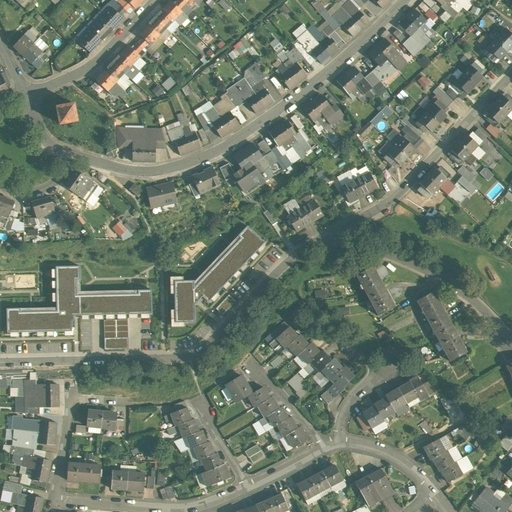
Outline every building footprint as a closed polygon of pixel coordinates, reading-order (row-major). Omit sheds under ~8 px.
[(131,5),(126,0),(121,6),(126,11),(131,5)] [(143,1),(141,0),(125,0),(126,0),(131,5),(135,9),(143,1)] [(180,0),(178,0),(174,5),(179,10),(184,4),(185,4),(180,0)] [(188,0),(185,4),(184,4),(191,10),(192,11),(202,0),(188,0)] [(226,0),(221,0),(219,1),(226,11),(231,7),(226,0)] [(359,0),(348,0),(347,2),(350,3),(356,11),(357,10),(358,10),(365,4),(359,0)] [(390,2),(388,0),(372,0),(383,10),(390,2)] [(429,0),(424,0),(423,2),(435,13),(439,8),(429,0)] [(174,5),(170,1),(163,9),(174,20),(182,12),(179,10),(174,5)] [(329,26),(334,32),(339,27),(318,2),(313,7),(325,21),(329,26)] [(347,2),(341,9),(349,17),(356,11),(350,3),(347,2)] [(422,2),(418,7),(425,13),(424,15),(431,21),(436,16),(429,10),(429,9),(422,2)] [(444,3),(442,5),(440,7),(452,17),(461,7),(454,2),(450,7),(444,3)] [(191,10),(184,4),(179,10),(182,12),(174,20),(178,24),(191,10)] [(121,6),(115,12),(120,17),(126,11),(121,6)] [(115,12),(111,8),(104,16),(115,27),(123,19),(120,17),(115,12)] [(174,20),(163,9),(154,18),(166,29),(174,20)] [(341,9),(333,16),(341,25),(349,17),(341,9)] [(426,22),(414,9),(406,17),(418,30),(424,24),(426,22)] [(357,10),(356,11),(349,17),(361,30),(369,23),(358,10),(357,10)] [(115,27),(104,16),(95,24),(107,35),(115,27)] [(507,22),(500,16),(496,20),(500,24),(497,27),(500,30),(503,27),(507,22)] [(361,30),(349,17),(341,25),(353,38),(361,30)] [(406,17),(398,25),(410,37),(411,38),(413,35),(418,30),(406,17)] [(166,29),(154,18),(146,27),(158,38),(166,29)] [(318,28),(315,30),(319,34),(329,26),(325,21),(318,28)] [(511,27),(511,24),(508,21),(507,22),(503,27),(505,29),(508,32),(511,27)] [(107,35),(95,24),(87,33),(99,44),(107,35)] [(424,24),(418,30),(423,35),(429,29),(424,24)] [(315,25),(307,31),(310,34),(315,30),(318,28),(315,25)] [(329,26),(319,34),(324,40),(327,37),(329,36),(334,32),(329,26)] [(158,38),(146,27),(139,35),(148,43),(150,46),(148,48),(153,53),(163,43),(158,38)] [(495,28),(488,36),(493,41),(501,33),(495,28)] [(511,35),(508,32),(505,29),(501,33),(511,42),(511,35)] [(83,30),(75,39),(78,42),(87,33),(83,30)] [(306,30),(296,40),(298,41),(293,45),(295,47),(300,54),(305,50),(310,56),(312,54),(310,52),(312,49),(308,44),(314,39),(310,35),(306,30)] [(319,34),(315,30),(310,34),(310,35),(314,39),(319,34)] [(393,34),(400,42),(404,38),(397,30),(393,34)] [(418,30),(413,35),(418,41),(423,35),(418,30)] [(37,40),(28,31),(24,35),(33,44),(37,40)] [(334,32),(329,36),(337,44),(341,40),(334,32)] [(87,33),(78,42),(90,53),(99,44),(87,33)] [(501,33),(493,41),(506,53),(511,46),(511,42),(501,33)] [(319,34),(314,39),(318,44),(324,40),(319,34)] [(24,35),(13,47),(22,56),(33,44),(24,35)] [(423,35),(418,41),(413,35),(411,38),(410,37),(406,41),(404,38),(400,42),(409,52),(419,43),(422,47),(425,45),(430,50),(434,46),(423,35)] [(327,37),(324,40),(318,44),(330,58),(338,50),(327,37)] [(148,43),(143,38),(137,44),(143,49),(143,48),(148,43)] [(247,39),(234,44),(238,53),(251,48),(247,39)] [(314,39),(308,44),(312,49),(318,44),(314,39)] [(396,52),(384,39),(376,46),(387,60),(396,52)] [(493,41),(483,52),(491,60),(495,57),(499,60),(506,53),(493,41)] [(33,44),(22,56),(31,64),(35,60),(42,53),(33,44)] [(143,49),(137,44),(132,50),(137,55),(143,49)] [(330,58),(318,44),(312,49),(310,52),(312,54),(321,65),(330,58)] [(132,50),(128,46),(121,54),(132,65),(140,57),(137,55),(132,50)] [(387,60),(376,46),(367,54),(378,66),(376,68),(376,69),(379,67),(387,60)] [(295,47),(285,55),(289,60),(293,65),(296,63),(296,64),(298,62),(299,63),(304,59),(300,54),(295,47)] [(310,56),(305,50),(300,54),(304,59),(310,66),(315,61),(310,56)] [(396,52),(387,60),(392,65),(396,70),(397,71),(406,63),(396,52)] [(284,53),(278,58),(283,64),(289,60),(285,55),(284,53)] [(132,65),(121,54),(112,63),(124,74),(124,73),(132,65)] [(283,64),(287,70),(293,65),(289,60),(283,64)] [(387,60),(379,67),(376,69),(386,79),(396,70),(392,65),(387,60)] [(124,74),(112,63),(104,71),(116,82),(124,74)] [(256,63),(247,70),(257,84),(262,80),(266,77),(256,63)] [(293,65),(287,70),(298,84),(306,77),(296,64),(296,63),(293,65)] [(473,63),(462,74),(475,86),(482,78),(478,74),(482,70),(473,63)] [(287,70),(283,64),(277,69),(281,75),(287,70)] [(132,65),(124,73),(129,78),(131,80),(139,72),(132,65)] [(373,87),(365,77),(363,79),(352,67),(344,74),(356,88),(360,93),(363,96),(373,87)] [(376,69),(376,68),(370,73),(378,82),(380,84),(383,82),(386,79),(376,69)] [(457,69),(452,75),(455,79),(457,80),(462,74),(457,69)] [(257,84),(247,70),(244,71),(243,78),(244,78),(246,82),(251,88),(257,84)] [(298,84),(287,70),(281,75),(278,77),(289,91),(298,84)] [(104,71),(95,80),(107,91),(115,83),(116,82),(104,71)] [(124,74),(116,82),(118,85),(121,89),(123,90),(124,91),(130,85),(126,81),(129,78),(124,73),(124,74)] [(378,82),(370,73),(365,77),(373,87),(378,82)] [(344,74),(336,82),(347,95),(350,92),(356,88),(344,74)] [(457,80),(451,86),(449,89),(457,96),(463,90),(467,94),(475,86),(462,74),(457,80)] [(163,83),(168,90),(177,84),(172,77),(163,83)] [(243,78),(226,90),(231,97),(234,96),(230,90),(237,85),(239,88),(246,82),(244,78),(243,78)] [(262,80),(257,84),(261,89),(263,88),(266,86),(262,80)] [(246,82),(239,88),(237,85),(230,90),(234,96),(236,93),(244,104),(246,102),(245,101),(255,94),(251,88),(246,82)] [(115,83),(107,91),(112,96),(116,96),(118,95),(121,99),(126,94),(124,91),(123,90),(121,89),(118,85),(115,83)] [(257,84),(251,88),(255,94),(261,89),(257,84)] [(437,101),(446,109),(453,102),(444,93),(438,87),(433,93),(439,99),(437,101)] [(261,89),(255,94),(265,108),(274,102),(263,88),(261,89)] [(360,93),(356,88),(350,92),(355,98),(360,93)] [(457,96),(449,89),(444,93),(453,102),(457,96)] [(213,107),(214,109),(221,118),(230,112),(237,107),(228,93),(225,94),(224,94),(220,98),(222,101),(213,107)] [(244,104),(236,93),(234,96),(231,97),(238,107),(244,104)] [(255,94),(245,101),(246,102),(255,115),(265,108),(255,94)] [(332,110),(320,94),(311,101),(321,115),(326,121),(329,126),(343,116),(336,107),(332,110)] [(501,96),(494,104),(506,116),(511,109),(511,99),(509,96),(505,100),(501,96)] [(321,115),(311,101),(303,108),(313,122),(316,120),(321,115)] [(437,101),(426,112),(439,124),(446,116),(442,113),(446,109),(437,101)] [(494,104),(486,112),(490,116),(486,120),(491,124),(495,128),(495,127),(506,116),(494,104)] [(74,105),(56,108),(59,126),(77,123),(74,105)] [(214,109),(205,115),(211,124),(214,122),(221,118),(214,109)] [(230,112),(221,118),(230,132),(239,127),(230,112)] [(426,112),(415,124),(424,132),(427,129),(431,132),(439,124),(426,112)] [(211,128),(201,113),(196,116),(205,132),(211,128)] [(302,126),(294,115),(290,119),(298,130),(302,126)] [(326,121),(321,115),(316,120),(320,126),(326,121)] [(406,126),(419,137),(424,132),(415,124),(406,116),(401,121),(406,126)] [(214,122),(211,124),(221,139),(230,132),(221,118),(214,122)] [(286,120),(277,127),(287,141),(293,136),(296,134),(286,120)] [(369,124),(359,134),(362,137),(372,127),(369,124)] [(495,128),(491,124),(485,129),(495,138),(501,133),(495,127),(495,128)] [(419,137),(406,126),(401,131),(405,135),(406,134),(415,142),(419,137)] [(188,127),(182,130),(184,136),(191,133),(188,127)] [(277,127),(268,133),(278,147),(281,145),(287,141),(277,127)] [(304,128),(298,133),(305,142),(311,138),(304,128)] [(144,133),(144,138),(144,145),(155,145),(158,146),(158,130),(144,129),(144,133)] [(473,134),(482,142),(486,137),(478,129),(473,134)] [(182,130),(174,132),(177,139),(184,136),(182,130)] [(405,135),(403,138),(395,130),(386,139),(394,146),(407,158),(415,149),(413,147),(416,143),(415,142),(406,134),(405,135)] [(191,133),(184,136),(190,153),(200,149),(194,132),(191,133)] [(298,133),(298,132),(296,134),(293,136),(297,142),(291,147),(299,158),(306,154),(305,153),(309,149),(305,142),(298,133)] [(144,133),(124,133),(124,146),(133,146),(133,145),(144,145),(144,138),(144,133)] [(470,138),(465,134),(457,143),(470,154),(477,160),(484,153),(477,147),(482,142),(473,134),(470,138)] [(177,139),(173,140),(180,157),(190,153),(184,136),(177,139)] [(293,136),(287,141),(291,147),(297,142),(293,136)] [(287,141),(281,145),(285,151),(291,147),(287,141)] [(258,146),(265,156),(271,152),(265,142),(258,146)] [(470,154),(457,143),(450,150),(453,153),(449,157),(459,166),(464,161),(471,167),(477,160),(470,154)] [(262,159),(251,144),(243,151),(253,165),(259,161),(262,159)] [(144,145),(133,145),(133,146),(133,162),(143,163),(144,145)] [(155,145),(144,145),(143,163),(154,163),(155,145)] [(116,149),(108,146),(105,155),(113,158),(116,149)] [(394,146),(383,158),(392,166),(395,163),(399,166),(407,158),(394,146)] [(253,165),(243,151),(234,157),(242,169),(244,172),(253,165)] [(278,163),(271,152),(265,156),(264,157),(268,163),(271,161),(274,165),(278,163)] [(262,159),(259,161),(263,167),(257,171),(264,182),(272,177),(267,168),(270,166),(268,163),(264,157),(262,159)] [(259,161),(253,165),(257,171),(263,167),(259,161)] [(228,164),(219,168),(225,181),(230,179),(229,178),(234,174),(228,164)] [(234,174),(229,178),(230,179),(233,184),(237,182),(244,191),(258,181),(261,185),(265,182),(264,182),(257,171),(253,165),(244,172),(242,169),(234,174)] [(471,175),(462,167),(457,172),(466,180),(471,175)] [(489,181),(494,175),(485,167),(480,173),(489,181)] [(211,168),(191,178),(194,185),(199,195),(219,185),(211,168)] [(437,172),(433,168),(426,176),(438,188),(445,180),(449,176),(441,168),(437,172)] [(90,181),(76,170),(70,178),(71,179),(70,179),(84,189),(88,191),(94,183),(90,181)] [(369,172),(354,180),(362,196),(377,187),(369,172)] [(438,188),(426,176),(418,184),(422,188),(419,192),(427,199),(438,188)] [(475,189),(461,177),(457,182),(471,194),(475,189)] [(84,189),(70,179),(65,187),(78,197),(84,189)] [(362,196),(354,180),(340,187),(349,203),(362,196)] [(454,188),(445,180),(438,188),(447,196),(454,188)] [(94,183),(88,191),(92,194),(98,186),(94,183)] [(142,191),(133,184),(128,189),(137,197),(142,191)] [(171,184),(146,189),(151,208),(161,206),(162,212),(176,208),(171,184)] [(194,185),(189,187),(193,198),(199,195),(194,185)] [(50,197),(41,200),(46,216),(55,214),(50,197)] [(4,199),(0,210),(0,215),(8,218),(14,202),(4,199)] [(41,200),(31,203),(36,219),(46,216),(41,200)] [(314,200),(300,209),(309,223),(323,214),(314,200)] [(300,209),(287,217),(296,231),(309,223),(300,209)] [(436,219),(427,213),(424,218),(434,224),(436,219)] [(55,214),(46,216),(47,223),(48,224),(57,221),(55,214)] [(36,219),(38,226),(47,223),(46,216),(36,219)] [(112,228),(121,237),(128,230),(120,221),(112,228)] [(129,221),(125,223),(132,233),(136,230),(129,221)] [(202,294),(208,300),(263,241),(247,227),(193,283),(193,281),(174,282),(175,323),(194,322),(193,304),(202,294)] [(371,267),(356,276),(367,296),(382,287),(371,267)] [(79,268),(57,268),(57,308),(6,309),(7,333),(71,331),(74,316),(150,314),(150,292),(80,293),(79,268)] [(382,287),(367,296),(378,316),(394,308),(382,287)] [(432,293),(417,301),(428,321),(443,313),(432,293)] [(216,309),(223,316),(235,302),(228,296),(216,309)] [(454,333),(443,313),(428,321),(439,341),(454,333)] [(127,320),(115,321),(115,338),(128,337),(127,320)] [(115,321),(103,321),(104,338),(115,338),(115,321)] [(284,322),(264,340),(269,345),(276,338),(288,328),(289,327),(284,322)] [(288,328),(276,338),(281,344),(285,349),(287,347),(296,339),(293,335),(294,334),(288,328)] [(387,329),(377,334),(379,339),(389,334),(387,329)] [(465,353),(454,333),(439,341),(450,361),(465,353)] [(296,339),(287,347),(296,356),(299,354),(307,347),(304,343),(305,341),(300,336),(296,339)] [(128,350),(128,337),(115,338),(104,338),(104,350),(128,350)] [(276,338),(269,345),(274,350),(281,344),(276,338)] [(307,347),(299,354),(307,364),(310,362),(318,354),(315,351),(316,349),(311,343),(307,347)] [(318,354),(310,362),(318,372),(321,370),(329,362),(326,359),(327,357),(322,351),(318,354)] [(329,362),(321,370),(329,380),(340,370),(337,367),(339,365),(333,359),(329,362)] [(329,380),(332,383),(333,384),(336,382),(341,388),(342,388),(344,389),(348,384),(347,383),(353,378),(344,367),(340,370),(329,380)] [(311,388),(298,373),(287,382),(300,397),(311,388)] [(232,375),(219,385),(223,390),(226,387),(236,380),(232,375)] [(428,396),(417,376),(408,381),(409,382),(410,382),(418,396),(417,396),(420,401),(428,396)] [(241,377),(236,380),(226,387),(235,403),(242,399),(239,394),(248,389),(241,377)] [(35,386),(35,380),(12,381),(12,385),(11,385),(11,389),(18,389),(18,396),(18,397),(25,396),(25,397),(42,396),(41,386),(35,386)] [(333,384),(323,394),(331,402),(344,389),(342,388),(341,388),(336,382),(333,384)] [(409,382),(397,389),(405,403),(408,408),(420,401),(417,396),(418,396),(410,382),(409,382)] [(332,383),(322,392),(323,394),(333,384),(332,383)] [(58,396),(58,385),(41,385),(41,386),(42,396),(58,396)] [(251,394),(248,396),(255,408),(258,406),(267,400),(265,396),(266,395),(262,388),(251,394)] [(248,389),(239,394),(242,399),(248,396),(251,394),(248,389)] [(397,389),(385,396),(386,398),(393,410),(405,403),(397,389)] [(42,407),(42,396),(25,397),(25,407),(26,407),(27,407),(39,407),(42,407)] [(59,407),(58,396),(42,396),(42,407),(59,407)] [(267,400),(258,406),(264,417),(267,416),(277,410),(274,406),(276,405),(272,398),(267,400)] [(386,398),(374,405),(382,419),(394,412),(393,410),(386,398)] [(445,398),(439,401),(450,419),(455,416),(450,407),(445,398)] [(164,417),(171,414),(185,408),(186,408),(184,402),(158,411),(161,418),(164,417)] [(373,404),(368,408),(369,410),(363,414),(370,428),(383,420),(382,419),(374,405),(373,404)] [(450,407),(455,416),(461,413),(456,404),(450,407)] [(277,410),(267,416),(274,427),(277,425),(286,420),(284,415),(285,415),(281,407),(277,410)] [(185,408),(171,414),(175,427),(178,426),(189,421),(187,417),(189,417),(185,408)] [(102,412),(88,411),(86,427),(88,427),(101,428),(102,412)] [(116,414),(102,412),(101,428),(115,430),(116,419),(116,414)] [(370,428),(363,414),(356,418),(364,431),(370,428)] [(286,420),(277,425),(283,437),(286,435),(296,429),(293,425),(295,424),(291,417),(286,420)] [(56,423),(15,419),(14,430),(39,433),(55,434),(56,423)] [(124,420),(116,419),(115,430),(124,431),(124,420)] [(189,421),(178,426),(183,438),(186,437),(196,433),(194,428),(196,427),(193,420),(189,421)] [(383,420),(370,428),(374,435),(387,427),(383,420)] [(418,425),(425,434),(431,429),(424,421),(418,425)] [(88,427),(86,427),(76,425),(75,433),(87,434),(88,427)] [(467,426),(461,437),(466,440),(472,430),(467,426)] [(296,429),(286,435),(293,447),(307,439),(300,427),(296,429)] [(39,433),(14,430),(13,441),(14,441),(24,442),(38,444),(39,433)] [(196,433),(186,437),(190,449),(193,448),(204,444),(202,439),(204,439),(201,431),(196,433)] [(55,434),(39,433),(38,444),(54,446),(55,434)] [(480,435),(473,445),(478,448),(485,438),(480,435)] [(511,440),(505,436),(498,444),(507,452),(511,444),(511,440)] [(485,438),(478,448),(483,451),(489,441),(485,438)] [(437,440),(423,448),(430,460),(432,459),(444,452),(437,440)] [(204,444),(193,448),(198,460),(201,459),(211,455),(210,451),(212,450),(209,442),(204,444)] [(257,444),(244,451),(248,457),(260,450),(257,444)] [(13,447),(10,446),(9,454),(19,456),(24,457),(24,456),(32,458),(33,450),(23,448),(13,447)] [(260,450),(248,457),(252,463),(264,456),(261,450),(260,450)] [(444,452),(432,459),(439,472),(441,471),(453,464),(446,451),(444,452)] [(211,455),(201,459),(206,472),(209,471),(220,466),(218,462),(219,461),(216,453),(211,455)] [(32,458),(24,456),(24,457),(22,466),(26,467),(33,469),(35,458),(32,458)] [(51,462),(35,458),(33,469),(49,472),(51,462)] [(84,464),(68,463),(67,481),(83,482),(84,464)] [(453,464),(441,471),(448,483),(461,475),(454,463),(453,464)] [(100,466),(84,464),(83,482),(99,483),(100,466)] [(220,466),(209,471),(214,484),(229,478),(224,465),(220,466)] [(334,466),(322,472),(329,486),(342,480),(334,466)] [(33,469),(26,467),(24,475),(31,476),(33,469)] [(49,472),(33,469),(31,476),(30,480),(47,483),(49,472)] [(380,470),(367,477),(375,491),(388,484),(380,470)] [(127,473),(111,472),(110,489),(126,490),(127,473)] [(322,472),(309,479),(317,493),(329,486),(322,472)] [(143,474),(127,473),(126,490),(142,491),(143,474)] [(367,477),(355,484),(363,497),(375,491),(367,477)] [(309,479),(297,486),(304,500),(317,493),(309,479)] [(22,485),(5,481),(3,491),(14,493),(20,494),(22,485)] [(388,484),(375,491),(381,501),(394,494),(388,484)] [(171,486),(164,488),(168,498),(168,499),(175,497),(171,486)] [(486,487),(473,503),(484,511),(503,511),(507,508),(510,505),(502,499),(499,502),(491,495),(493,493),(486,487)] [(164,488),(159,490),(159,491),(162,500),(168,498),(164,488)] [(20,494),(14,493),(12,503),(18,505),(25,506),(27,496),(28,496),(20,494)] [(511,502),(511,499),(506,494),(502,499),(510,505),(511,502)] [(281,495),(268,500),(272,511),(281,511),(287,510),(281,495)] [(28,496),(27,496),(25,506),(41,510),(43,499),(28,496)] [(272,511),(268,500),(255,506),(257,511),(272,511)]
